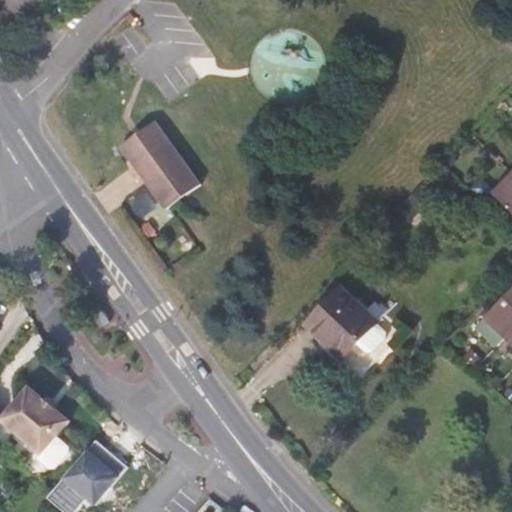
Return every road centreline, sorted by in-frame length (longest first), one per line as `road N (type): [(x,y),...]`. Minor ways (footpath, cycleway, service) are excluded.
road 1 (tertiary): [(293,511),(221,429),(8,115)]
road 2 (unclassified): [(187,461),(121,407),(57,337),(23,257),(15,172)]
road 3 (residential): [(8,115),(116,0)]
